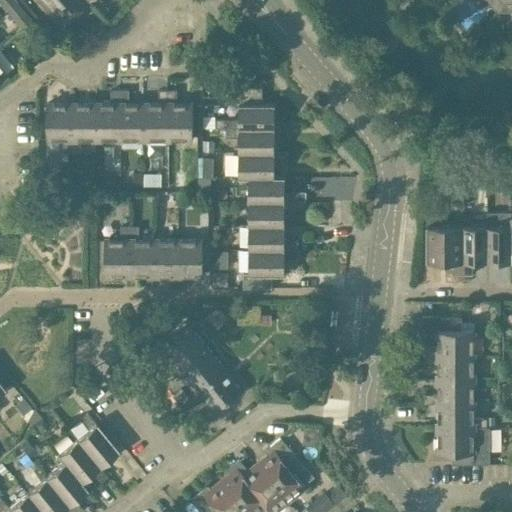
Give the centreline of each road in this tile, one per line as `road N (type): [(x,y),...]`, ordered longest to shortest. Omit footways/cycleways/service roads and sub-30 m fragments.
road 1 (tertiary): [(378,294),(391,164),(384,144),(259,0)]
road 2 (residential): [(187,472),(267,410),(366,413)]
road 3 (residential): [(0,103),(42,69),(80,73),(157,0)]
road 4 (residential): [(187,472),(104,376),(105,306)]
road 5 (residential): [(511,293),(378,294)]
